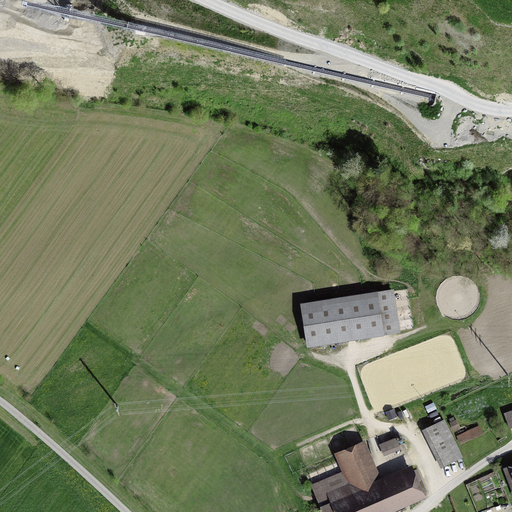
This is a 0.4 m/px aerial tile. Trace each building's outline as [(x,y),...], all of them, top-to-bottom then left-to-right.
[(57,65),(36,62),(34,76),(56,78),(57,65)] [(300,305),(307,349),(385,338),(385,337),(401,334),(394,290),(300,305)] [(389,419),(397,416),(394,408),(386,411),(389,419)] [(511,408),(503,412),(510,428),(511,426),(511,408)] [(422,428),(441,467),(463,456),(445,417),(422,428)] [(461,427),(456,418),(449,422),(454,431),(461,427)] [(484,433),(479,424),(456,435),(460,444),(484,433)] [(396,436),(379,443),(384,455),(401,448),(396,436)] [(426,495),(412,463),(383,475),(381,476),(380,474),(376,465),(365,438),(334,452),(342,470),(311,483),(316,495),(323,511),(393,511),(393,510),(394,509),(414,501),(426,495)] [(511,463),(503,466),(511,490),(511,463)]
